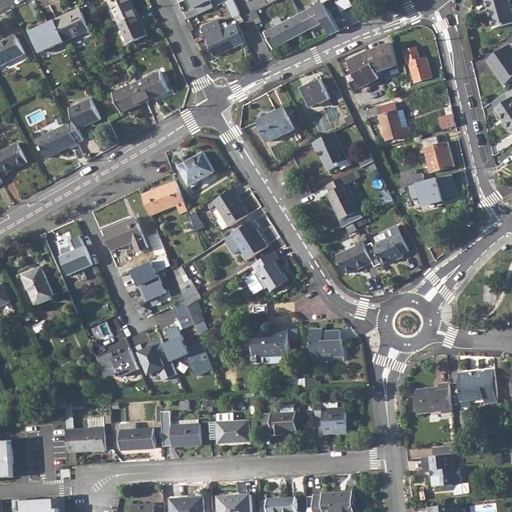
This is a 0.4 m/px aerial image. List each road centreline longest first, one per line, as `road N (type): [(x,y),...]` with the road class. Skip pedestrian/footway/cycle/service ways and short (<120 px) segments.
road 1 (residential): [(392,457),(112,470),(84,487)]
road 2 (residential): [(212,106),(332,296),(386,321)]
road 3 (residential): [(433,0),(212,106)]
road 4 (residential): [(511,222),(488,194),(442,0)]
road 5 (residential): [(212,106),(75,189)]
road 6 (residential): [(133,327),(75,189)]
